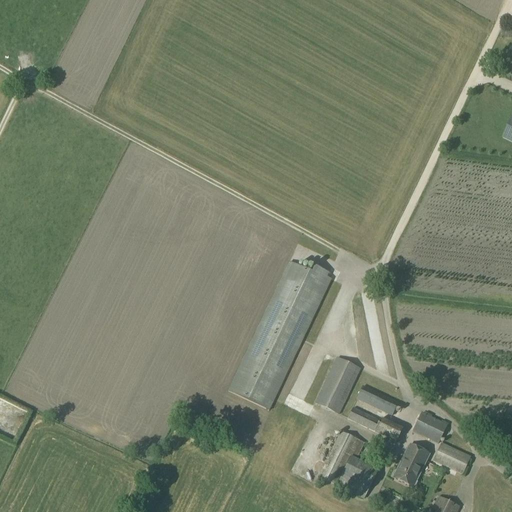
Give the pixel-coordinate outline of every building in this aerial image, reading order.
[(511,116),(500,140),(511,145),(511,116)] [(287,263),(226,392),(266,412),(329,281),(325,278),(326,275),(312,268),(309,274),(287,263)] [(306,393),(322,352),(307,347),(291,387),(306,393)] [(334,359),(312,405),(336,417),(358,371),(334,359)] [(387,398),(390,391),(358,376),(355,383),(387,398)] [(360,388),(354,401),(389,418),(396,405),(360,388)] [(0,440),(8,443),(15,426),(6,422),(10,414),(13,415),(14,411),(0,404),(0,440)] [(389,422),(382,418),(380,421),(360,412),(351,407),(350,409),(345,421),(381,439),(389,422)] [(419,414),(410,433),(436,445),(445,427),(419,414)] [(394,445),(400,431),(402,428),(396,425),(388,442),(394,445)] [(338,433),(316,479),(333,487),(355,442),(338,433)] [(439,445),(431,462),(460,476),(468,459),(439,445)] [(392,472),(390,476),(391,478),(391,479),(410,489),(411,487),(413,487),(415,484),(414,482),(426,456),(407,447),(394,472),(392,472)] [(349,458),(334,488),(361,501),(376,472),(349,458)] [(435,499),(428,511),(454,511),(456,509),(435,499)]
